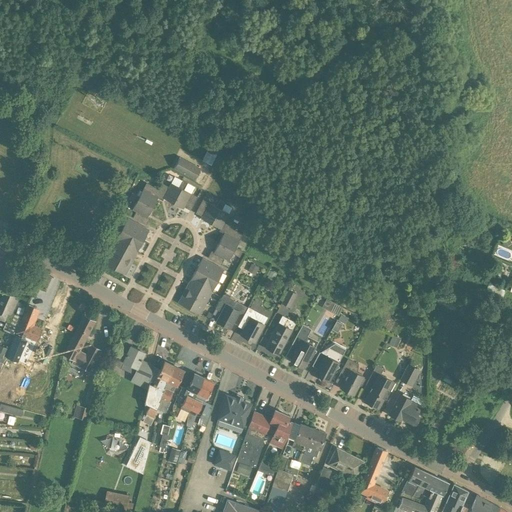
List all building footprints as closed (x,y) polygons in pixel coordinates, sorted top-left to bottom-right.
[(203,160),(212,164),(218,152),(208,148),(203,160)] [(195,179),(201,169),(179,158),(174,168),(195,179)] [(175,177),(171,183),(169,187),(162,184),(159,190),(162,201),(163,199),(173,204),(185,182),(182,180),(181,181),(175,177)] [(198,197),(196,197),(184,190),(187,183),(185,182),(173,204),(183,209),(184,207),(190,211),(198,197)] [(162,201),(159,190),(146,183),(139,197),(132,193),(130,196),(152,208),(157,198),(162,201)] [(152,208),(130,196),(129,199),(136,202),(132,209),(136,212),(133,218),(146,225),(150,218),(147,217),(152,208)] [(222,201),(220,200),(216,207),(203,200),(195,213),(201,217),(201,219),(210,224),(222,201)] [(225,203),(222,201),(210,224),(220,229),(219,231),(229,228),(233,221),(226,218),(229,214),(222,210),(225,203)] [(127,218),(121,231),(142,242),(148,232),(147,229),(127,218)] [(242,235),(229,228),(219,231),(223,234),(218,243),(241,255),(242,252),(235,248),(242,235)] [(121,231),(115,241),(137,253),(142,242),(121,231)] [(115,241),(110,251),(131,263),(137,253),(115,241)] [(239,258),(241,255),(218,243),(213,252),(211,251),(207,258),(221,265),(224,259),(228,261),(232,254),(239,258)] [(131,263),(110,251),(103,263),(123,274),(126,273),(131,263)] [(195,271),(217,282),(223,270),(204,259),(201,260),(195,271)] [(255,275),(259,268),(252,264),(248,271),(255,275)] [(402,265),(399,273),(413,279),(417,271),(402,265)] [(190,281),(212,292),(217,282),(195,271),(190,281)] [(184,291),(206,303),(212,292),(190,281),(184,291)] [(289,307),(296,294),(289,290),(282,304),(289,307)] [(206,303),(184,291),(179,301),(180,304),(200,315),(206,303)] [(11,314),(13,308),(18,298),(5,292),(0,302),(0,318),(4,320),(7,312),(11,314)] [(215,310),(220,313),(216,322),(230,329),(239,311),(232,308),(236,301),(223,295),(215,310)] [(28,305),(17,333),(37,341),(41,331),(30,327),(33,320),(37,309),(28,305)] [(340,309),(333,305),(331,310),(337,314),(340,309)] [(254,342),(264,325),(257,321),(254,310),(248,307),(238,326),(243,330),(241,335),(254,342)] [(15,315),(14,315),(11,324),(7,322),(3,330),(13,334),(21,318),(15,315)] [(84,316),(80,324),(79,324),(63,355),(73,360),(71,363),(79,368),(80,367),(89,372),(96,358),(95,358),(100,350),(92,345),(86,355),(78,351),(94,320),(84,316)] [(295,323),(282,316),(266,346),(279,353),(295,323)] [(337,333),(342,324),(336,321),(331,330),(337,333)] [(291,345),(297,348),(290,361),(304,368),(308,359),(310,360),(316,351),(314,350),(315,347),(304,341),(311,329),(302,325),(291,345)] [(390,342),(397,345),(400,338),(393,335),(390,342)] [(0,362),(3,364),(5,359),(9,350),(0,346),(0,362)] [(130,381),(147,389),(149,381),(153,366),(141,360),(144,353),(130,346),(123,362),(120,369),(133,375),(130,381)] [(328,382),(334,371),(339,368),(337,365),(343,355),(334,351),(326,356),(319,352),(312,366),(317,369),(314,374),(316,375),(319,380),(322,378),(328,382)] [(341,371),(347,374),(340,388),(353,395),(357,387),(361,386),(365,379),(362,378),(363,377),(357,374),(358,365),(347,359),(341,371)] [(146,414),(154,418),(155,412),(156,409),(160,402),(159,401),(164,389),(163,388),(174,366),(164,362),(157,377),(156,376),(153,383),(149,381),(147,389),(144,403),(150,406),(146,414)] [(374,406),(378,408),(383,399),(386,400),(395,383),(380,375),(383,369),(376,365),(365,385),(371,388),(364,401),(368,403),(367,404),(368,406),(371,408),(374,407),(374,406)] [(411,385),(419,371),(408,365),(400,379),(411,385)] [(168,401),(175,386),(177,386),(184,371),(174,366),(163,388),(164,389),(159,401),(160,402),(156,409),(165,413),(170,402),(168,401)] [(193,400),(204,378),(193,373),(183,395),(186,396),(182,406),(183,406),(182,410),(188,413),(194,400),(193,400)] [(213,383),(204,378),(193,400),(194,400),(188,413),(194,416),(195,413),(197,413),(202,404),(203,404),(206,397),(207,397),(213,383)] [(410,400),(400,394),(389,415),(400,420),(401,418),(414,425),(418,417),(415,416),(419,409),(409,404),(410,400)] [(226,396),(218,419),(243,427),(251,405),(226,396)] [(22,411),(0,404),(0,411),(20,417),(22,411)] [(76,405),(73,417),(85,420),(89,408),(76,405)] [(274,410),(270,419),(264,416),(258,429),(260,429),(259,431),(265,433),(266,430),(274,433),(269,443),(282,448),(288,434),(287,434),(292,422),(288,420),(289,416),(274,410)] [(239,462),(252,466),(255,468),(262,445),(265,433),(259,431),(260,429),(258,429),(264,416),(253,412),(236,461),(239,462)] [(206,425),(209,417),(200,414),(197,421),(206,425)] [(294,440),(307,445),(313,428),(300,424),(294,440)] [(313,428),(307,445),(300,462),(310,465),(313,456),(316,457),(319,449),(320,449),(325,433),(313,428)] [(165,448),(169,435),(163,434),(159,447),(165,448)] [(426,436),(423,443),(429,446),(432,439),(426,436)] [(143,474),(151,443),(140,437),(126,466),(143,474)] [(37,447),(33,441),(29,444),(32,450),(37,447)] [(372,484),(386,450),(377,447),(366,474),(365,474),(359,490),(368,494),(366,498),(381,505),(388,491),(372,484)] [(328,465),(354,478),(363,462),(356,458),(355,459),(336,449),(337,448),(336,448),(328,465)] [(214,464),(230,469),(235,456),(219,450),(214,464)] [(168,461),(177,464),(179,458),(170,455),(168,461)] [(193,464),(196,458),(188,455),(186,462),(193,464)] [(277,468),(284,470),(288,459),(281,457),(277,468)] [(291,460),(288,459),(284,470),(293,473),(296,474),(298,469),(290,466),(289,465),(291,460)] [(271,473),(273,466),(265,464),(263,470),(271,473)] [(414,466),(402,492),(412,496),(418,484),(424,487),(429,479),(431,480),(432,478),(432,479),(434,476),(414,466)] [(320,498),(331,470),(323,467),(312,495),(320,498)] [(277,468),(271,486),(267,498),(283,503),(287,491),(293,473),(284,470),(277,468)] [(448,483),(434,476),(432,479),(432,478),(431,480),(429,479),(424,487),(431,491),(443,495),(448,483)] [(426,496),(422,505),(424,506),(436,511),(443,495),(431,491),(424,487),(418,484),(412,496),(419,499),(421,498),(423,495),(426,496)] [(452,511),(457,502),(461,503),(467,491),(453,484),(442,511),(443,511),(452,511)] [(129,495),(106,490),(103,506),(126,511),(126,507),(131,509),(133,503),(128,502),(129,495)] [(256,505),(261,507),(262,507),(265,496),(260,494),(256,505)] [(487,511),(491,503),(477,495),(472,505),(471,508),(476,511),(475,511),(487,511)] [(398,507),(404,510),(410,511),(435,511),(436,511),(424,506),(422,505),(401,497),(398,507)] [(227,499),(222,511),(259,511),(260,511),(227,499)] [(464,511),(469,504),(463,502),(458,511),(464,511)] [(491,503),(487,511),(499,511),(501,509),(491,503)]
